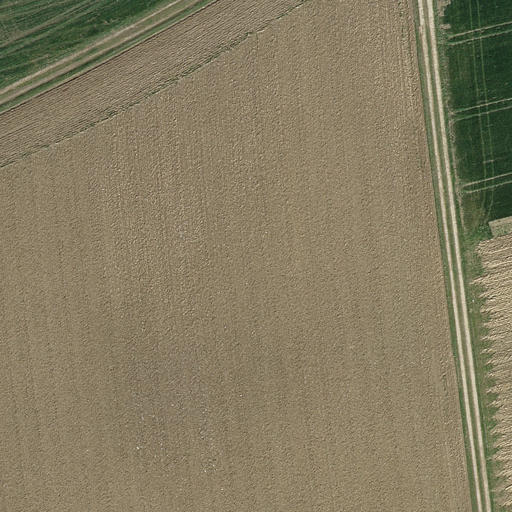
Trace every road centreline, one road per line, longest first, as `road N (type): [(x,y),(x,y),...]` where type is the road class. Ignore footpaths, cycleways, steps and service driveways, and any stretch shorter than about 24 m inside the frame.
road 1 (track): [(418,0),(481,511)]
road 2 (track): [(0,102),(187,0)]
